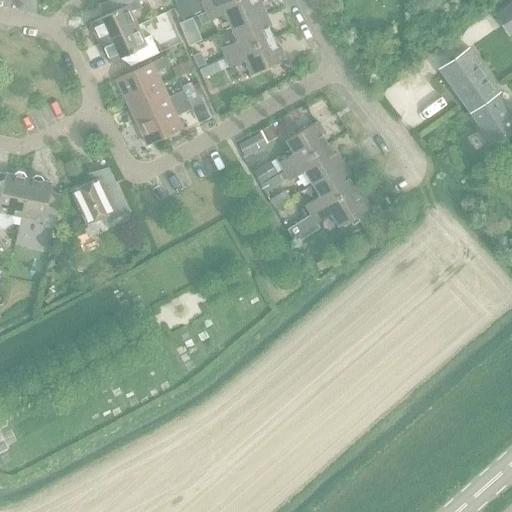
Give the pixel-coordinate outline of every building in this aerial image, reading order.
[(99,43),(137,25),(131,11),(141,6),(138,0),(108,0),(101,4),(106,15),(90,22),(99,43)] [(199,0),(176,0),(183,16),(203,9),(199,0)] [(205,10),(229,0),(202,0),(201,1),(205,10)] [(231,27),(265,12),(263,7),(260,9),(256,0),(229,0),(205,10),(209,20),(225,13),(231,27)] [(506,31),(511,27),(511,2),(495,15),(506,31)] [(225,57),(272,37),(264,18),(267,17),(265,12),(231,27),(237,40),(221,47),(225,57)] [(193,15),(181,21),(184,29),(184,30),(197,24),(193,15)] [(137,25),(99,43),(108,63),(125,55),(130,66),(158,52),(150,35),(143,38),(137,25)] [(272,37),(225,57),(198,68),(202,78),(245,60),(251,74),(285,59),(283,54),(280,55),(272,37)] [(440,68),(492,144),(511,130),(511,117),(495,94),(500,90),(470,47),(440,68)] [(203,50),(193,54),(198,65),(198,66),(207,62),(203,50)] [(126,101),(162,84),(156,72),(172,64),(167,55),(116,79),(126,101)] [(136,122),(188,99),(183,90),(168,97),(162,84),(126,101),(136,122)] [(188,99),(136,122),(147,145),(182,128),(176,115),(192,108),(188,99)] [(284,171),(328,144),(317,127),(320,125),(317,121),(285,140),(293,153),(278,162),(284,171)] [(271,125),(261,131),(267,141),(278,135),(271,125)] [(237,146),(243,157),(262,146),(266,144),(260,133),(237,146)] [(312,183),(343,164),(341,159),(338,161),(328,144),(284,171),(289,180),(304,171),(312,183)] [(262,146),(243,157),(248,165),(266,155),(262,146)] [(271,162),(254,172),(260,182),(278,173),(271,162)] [(310,214),(354,187),(344,170),(346,168),(343,164),(312,183),(320,196),(305,205),(310,214)] [(102,216),(105,223),(129,211),(108,167),(95,173),(97,178),(71,190),(87,223),(102,216)] [(0,211),(21,216),(28,178),(27,178),(23,172),(18,171),(12,175),(5,173),(4,182),(0,180),(0,211)] [(28,178),(21,216),(42,220),(41,225),(55,228),(62,194),(50,191),(51,183),(45,182),(41,176),(35,174),(30,178),(28,178)] [(354,187),(310,214),(316,223),(331,214),(339,227),(370,207),(367,202),(365,204),(354,187)]
